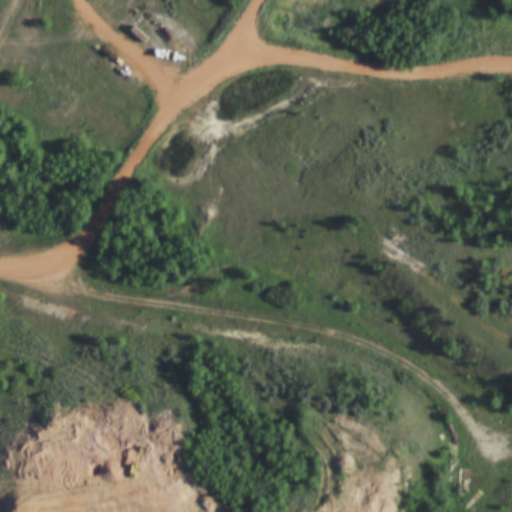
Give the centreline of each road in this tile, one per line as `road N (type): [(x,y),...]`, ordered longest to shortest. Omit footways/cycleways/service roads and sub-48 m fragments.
road 1 (residential): [(511,67),(425,79),(275,59),(195,103),(132,168),(89,243),(42,268),(0,266)]
road 2 (residential): [(42,268),(87,294),(168,304),(308,240),(389,253),(511,348)]
road 3 (residential): [(490,433),(413,372),(348,341),(168,304)]
